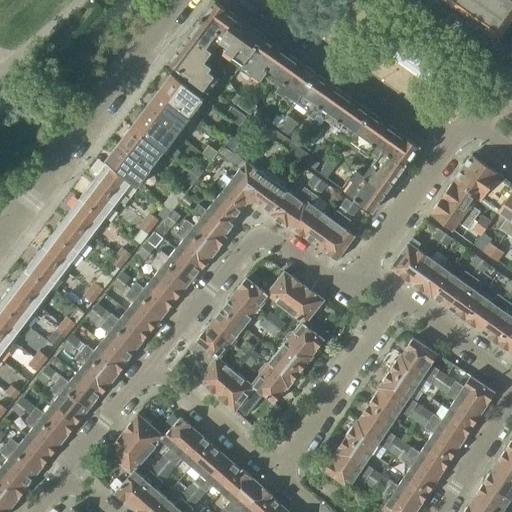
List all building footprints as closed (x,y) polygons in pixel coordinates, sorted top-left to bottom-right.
[(511,0),(445,0),(497,37),(511,15),(511,0)] [(217,45),(219,42),(236,17),(214,1),(189,35),(205,47),(210,40),(217,45)] [(231,55),(242,63),(262,35),(236,17),(219,42),(226,48),(223,52),(230,58),(231,55)] [(210,51),(205,47),(189,35),(168,62),(203,89),(213,76),(207,71),(210,67),(202,62),(210,51)] [(264,74),(272,80),(290,55),(262,35),(242,63),(254,71),(252,73),(260,79),(264,74)] [(422,76),(435,55),(404,35),(390,55),(422,76)] [(285,94),(295,101),(315,73),(290,55),(272,80),(279,86),(276,91),(284,96),(285,94)] [(317,112),(324,118),(342,92),(315,73),(295,101),(307,110),(305,112),(313,117),(317,112)] [(165,86),(159,94),(191,118),(193,120),(199,113),(196,111),(204,100),(173,76),(172,77),(168,77),(164,82),(165,86)] [(249,103),(245,109),(251,113),(256,106),(254,105),(262,95),(255,90),(248,99),(245,99),(245,100),(249,103)] [(339,132),(349,139),(369,112),(342,92),(324,118),(332,124),(329,129),(337,134),(339,132)] [(146,111),(176,134),(181,137),(186,130),(183,127),(191,118),(159,94),(154,94),(150,99),(151,104),(146,111)] [(237,106),(239,105),(243,99),(242,99),(236,94),(231,101),(237,106)] [(239,105),(245,109),(249,103),(245,100),(245,99),(243,99),(239,105)] [(233,107),(226,116),(226,117),(239,127),(246,117),(233,107)] [(138,121),(133,129),(163,151),(174,160),(180,152),(168,144),(176,134),(146,111),(141,112),(137,117),(138,121)] [(358,150),(364,154),(367,156),(370,150),(378,156),(396,130),(369,112),(349,139),(360,148),(358,150)] [(249,122),(254,126),(260,119),(254,115),(249,122)] [(271,123),(278,127),(283,120),(276,115),(271,123)] [(287,115),(283,120),(278,127),(289,136),(298,123),(287,115)] [(254,126),(261,131),(267,124),(260,119),(254,126)] [(261,131),(274,140),(279,133),(267,124),(261,131)] [(119,146),(149,169),(154,172),(159,165),(155,162),(163,151),(133,129),(132,129),(128,129),(124,134),(125,139),(119,146)] [(367,163),(370,165),(393,182),(419,147),(396,130),(378,156),(370,150),(367,156),(370,158),(367,163)] [(234,133),(226,143),(234,149),(241,139),(234,133)] [(274,140),(280,145),(285,137),(279,133),(274,140)] [(280,145),(286,149),(291,142),(285,137),(280,145)] [(286,149),(292,154),(297,146),(291,142),(286,149)] [(234,149),(226,143),(219,152),(227,158),(239,168),(245,161),(233,151),(234,149)] [(205,155),(213,161),(216,156),(218,153),(208,145),(202,153),(205,155)] [(318,145),(312,152),(312,153),(319,158),(324,152),(323,151),(325,150),(318,145)] [(112,156),(106,163),(130,182),(140,190),(145,182),(141,179),(149,169),(119,146),(115,146),(111,152),(112,156)] [(297,146),(292,154),(314,170),(319,164),(310,157),(310,156),(297,146)] [(319,158),(326,163),(331,157),(324,152),(319,158)] [(456,177),(497,206),(511,185),(511,183),(502,176),(471,155),(470,156),(471,156),(468,159),(467,160),(468,160),(462,168),(461,168),(461,169),(461,170),(456,177)] [(331,157),(326,163),(318,173),(326,178),(336,165),(335,160),(331,157)] [(239,168),(213,201),(234,218),(246,203),(251,202),(248,175),(244,172),(249,164),(245,161),(239,168)] [(106,163),(92,181),(120,202),(125,195),(122,192),(130,182),(106,163)] [(287,191),(249,164),(244,172),(248,175),(251,202),(256,202),(271,213),(287,191)] [(393,182),(370,165),(356,165),(353,169),(356,171),(350,179),(353,180),(345,192),(344,192),(372,211),(393,182)] [(196,166),(191,172),(198,178),(199,178),(204,172),(196,166)] [(198,178),(191,172),(190,171),(183,179),(192,186),(198,178)] [(305,188),(311,192),(320,180),(314,175),(308,183),(309,183),(305,188)] [(475,196),(494,210),(497,206),(456,177),(442,196),(474,219),(479,211),(469,204),(475,196)] [(320,180),(311,192),(318,197),(318,198),(322,193),(320,192),(326,184),(320,180)] [(92,181),(79,199),(103,217),(111,207),(115,209),(120,202),(92,181)] [(499,229),(506,234),(511,224),(511,185),(497,206),(494,210),(497,212),(497,211),(507,217),(499,229)] [(296,198),(287,191),(271,213),(269,215),(286,228),(288,225),(311,192),(305,188),(304,187),(296,198)] [(163,206),(164,207),(171,212),(172,210),(184,194),(176,188),(163,206)] [(318,197),(311,192),(288,225),(304,236),(321,212),(312,205),(318,197)] [(184,194),(179,201),(183,204),(187,208),(193,201),(185,195),(184,194)] [(467,228),(474,219),(442,196),(429,213),(451,229),(457,221),(467,228)] [(79,199),(66,217),(93,238),(99,230),(95,228),(103,217),(79,199)] [(346,211),(352,203),(346,199),(340,206),(341,207),(338,211),(343,215),(344,216),(348,211),(346,211)] [(192,211),(199,217),(224,236),(237,220),(234,218),(213,201),(205,210),(198,204),(192,211)] [(358,208),(352,203),(346,211),(348,211),(353,215),(358,208)] [(158,215),(165,220),(168,216),(171,212),(164,207),(158,215)] [(172,210),(171,212),(168,216),(175,222),(179,216),(172,210)] [(331,218),(321,212),(304,236),(319,247),(343,215),(338,211),(336,210),(331,218)] [(149,213),(144,220),(152,227),(158,220),(149,213)] [(344,216),(343,215),(319,247),(337,260),(354,236),(344,228),(350,220),(344,216)] [(481,215),(476,222),(485,229),(490,222),(481,215)] [(168,216),(165,220),(163,223),(170,228),(175,222),(168,216)] [(66,217),(52,234),(76,253),(85,242),(88,244),(93,238),(66,217)] [(186,219),(180,226),(215,253),(227,238),(224,236),(199,217),(193,225),(186,219)] [(152,227),(144,220),(138,227),(142,230),(134,239),(141,244),(148,235),(147,234),(152,227)] [(485,229),(476,222),(471,229),(480,236),(485,229)] [(175,248),(200,269),(201,270),(215,253),(180,226),(175,233),(182,239),(175,248)] [(434,238),(440,242),(445,235),(439,231),(434,238)] [(52,234),(39,251),(67,272),(72,265),(69,263),(76,253),(52,234)] [(445,235),(440,242),(446,246),(451,239),(445,235)] [(474,246),(490,257),(496,248),(480,236),(474,246)] [(390,268),(411,284),(430,259),(416,248),(419,243),(412,238),(390,268)] [(147,241),(142,247),(151,253),(155,247),(147,241)] [(151,253),(142,247),(137,254),(145,260),(151,253)] [(121,248),(116,255),(125,262),(130,255),(121,248)] [(161,251),(155,257),(189,283),(200,269),(175,248),(168,257),(161,251)] [(496,248),(490,257),(497,262),(503,253),(496,248)] [(39,251),(26,269),(50,287),(58,277),(61,279),(67,272),(39,251)] [(125,262),(116,255),(110,262),(114,264),(106,275),(111,279),(125,262)] [(157,271),(150,279),(176,299),(189,283),(155,257),(150,264),(157,271)] [(471,264),(476,268),(481,261),(476,257),(471,264)] [(431,298),(432,297),(449,272),(453,267),(445,262),(442,267),(430,259),(411,284),(431,298)] [(481,261),(476,268),(482,272),(487,265),(481,261)] [(26,269),(12,286),(40,307),(46,299),(43,297),(50,287),(26,269)] [(284,271),(266,294),(269,295),(268,296),(285,310),(305,286),(284,271)] [(432,297),(448,308),(471,276),(465,271),(459,279),(449,272),(432,297)] [(122,272),(117,278),(125,284),(130,278),(122,272)] [(249,280),(257,286),(261,280),(254,274),(249,280)] [(448,308),(464,320),(481,296),(472,289),(478,280),(471,276),(448,308)] [(125,284),(117,278),(113,284),(120,290),(125,284)] [(246,278),(233,293),(259,313),(262,309),(261,305),(268,296),(269,295),(266,294),(257,286),(249,280),(246,278)] [(136,282),(130,288),(163,315),(176,299),(150,279),(143,288),(136,282)] [(503,287),(509,291),(511,287),(511,282),(508,280),(503,287)] [(95,282),(89,289),(97,296),(103,289),(95,282)] [(12,286),(0,302),(0,304),(23,323),(31,312),(35,315),(40,307),(12,286)] [(324,300),(305,286),(285,310),(300,322),(322,338),(327,332),(309,318),(324,300)] [(132,302),(125,311),(151,331),(163,315),(130,288),(124,296),(129,299),(132,302)] [(97,296),(89,289),(84,296),(92,303),(97,296)] [(233,293),(221,309),(243,327),(251,318),(255,318),(259,313),(233,293)] [(464,320),(480,331),(504,299),(497,294),(491,303),(481,296),(464,320)] [(480,331),(497,343),(511,321),(511,317),(504,312),(510,303),(504,299),(480,331)] [(0,304),(0,332),(14,342),(19,336),(15,333),(23,323),(0,304)] [(97,304),(92,310),(100,316),(104,310),(97,304)] [(67,317),(61,324),(70,330),(75,324),(76,324),(85,313),(77,307),(68,318),(67,317)] [(221,309),(208,325),(233,345),(237,340),(236,336),(243,327),(221,309)] [(100,316),(92,310),(88,316),(95,322),(100,316)] [(110,313),(105,320),(138,347),(151,331),(125,311),(118,319),(110,313)] [(269,313),(264,319),(272,325),(276,318),(269,313)] [(276,318),(272,325),(279,331),(284,324),(276,318)] [(259,325),(267,330),(272,325),(264,319),(259,325)] [(107,333),(100,342),(126,362),(138,347),(105,320),(100,327),(107,333)] [(511,321),(497,343),(511,353),(511,321)] [(289,331),(286,335),(312,355),(324,340),(322,338),(300,322),(292,331),(289,331)] [(56,331),(47,341),(56,347),(64,337),(70,330),(61,324),(56,331)] [(195,341),(216,357),(216,356),(219,358),(226,349),(230,349),(233,345),(208,325),(195,341)] [(272,325),(267,330),(275,336),(279,331),(272,325)] [(0,332),(0,353),(5,347),(8,350),(14,342),(0,332)] [(72,335),(67,342),(74,348),(79,341),(72,335)] [(283,343),(275,353),(300,372),(313,356),(312,355),(286,335),(283,339),(283,343)] [(400,354),(434,377),(438,370),(430,365),(437,354),(413,338),(401,355),(400,354)] [(47,341),(33,358),(42,365),(56,347),(47,341)] [(74,348),(67,342),(62,348),(69,354),(74,348)] [(85,344),(80,352),(114,379),(127,363),(126,362),(100,342),(93,351),(85,344)] [(245,343),(240,349),(248,356),(253,350),(245,343)] [(235,356),(242,362),(248,356),(240,349),(235,356)] [(253,350),(248,356),(255,361),(259,356),(253,350)] [(75,373),(101,394),(102,394),(114,379),(80,352),(75,358),(82,364),(75,373)] [(264,363),(261,367),(286,388),(287,389),(300,372),(275,353),(268,362),(264,363)] [(400,354),(389,371),(415,388),(421,378),(429,383),(434,377),(400,354)] [(198,379),(217,396),(236,372),(219,358),(216,356),(216,357),(209,365),(198,379)] [(248,356),(242,362),(250,368),(255,361),(248,356)] [(42,365),(33,358),(28,365),(36,372),(42,365)] [(47,366),(42,372),(50,378),(54,372),(47,366)] [(258,375),(251,384),(250,385),(254,387),(263,395),(272,403),(274,403),(286,388),(261,367),(258,371),(258,375)] [(378,388),(379,388),(412,410),(417,403),(408,398),(415,388),(389,371),(378,388)] [(438,371),(434,377),(442,382),(446,376),(438,371)] [(50,378),(42,372),(38,378),(45,384),(50,378)] [(251,384),(236,372),(217,396),(234,411),(237,408),(246,416),(263,395),(254,387),(250,385),(251,384)] [(60,375),(55,382),(88,409),(101,394),(75,373),(68,382),(60,375)] [(446,376),(442,382),(450,387),(454,381),(446,376)] [(455,381),(450,388),(483,410),(495,392),(470,376),(463,387),(455,381)] [(431,383),(438,388),(442,382),(434,377),(431,383)] [(58,395),(50,404),(76,424),(88,409),(55,382),(50,389),(55,393),(58,395)] [(442,382),(438,388),(446,393),(450,387),(442,382)] [(6,393),(14,399),(20,392),(12,386),(6,393)] [(379,388),(368,405),(392,422),(399,411),(408,417),(412,410),(379,388)] [(454,400),(448,410),(472,427),(483,410),(450,388),(446,394),(454,400)] [(22,397),(17,404),(24,409),(29,403),(22,397)] [(274,403),(269,408),(277,415),(281,409),(274,403)] [(24,409),(17,404),(13,409),(20,415),(24,409)] [(35,407),(30,413),(63,440),(76,424),(50,404),(43,413),(35,407)] [(417,404),(413,410),(420,415),(424,409),(417,404)] [(357,420),(356,421),(390,443),(395,436),(386,431),(392,422),(368,405),(358,421),(357,420)] [(424,409),(420,415),(428,420),(432,414),(424,409)] [(409,416),(416,421),(420,415),(413,410),(409,416)] [(433,413),(428,420),(462,443),(472,427),(448,410),(442,419),(433,413)] [(32,427),(25,436),(51,456),(63,440),(30,413),(25,421),(32,427)] [(137,414),(122,434),(148,456),(161,440),(170,447),(163,455),(170,461),(196,431),(180,417),(178,419),(172,427),(164,437),(137,414)] [(166,422),(172,427),(178,419),(173,414),(166,422)] [(420,415),(416,421),(424,426),(428,420),(420,415)] [(432,433),(426,443),(450,460),(462,443),(428,420),(423,427),(432,433)] [(356,421),(345,438),(371,454),(377,444),(386,450),(390,443),(356,421)] [(210,443),(196,431),(170,461),(175,466),(182,458),(191,466),(210,443)] [(114,492),(130,506),(156,476),(150,471),(143,478),(135,471),(148,456),(122,434),(107,452),(131,473),(122,484),(116,491),(114,492)] [(10,438),(5,445),(39,471),(51,456),(25,436),(18,444),(10,438)] [(395,437),(391,443),(398,448),(402,443),(395,437)] [(345,438),(334,454),(368,476),(373,469),(364,464),(371,454),(345,438)] [(193,481),(200,487),(226,457),(210,443),(191,466),(200,474),(193,481)] [(387,449),(394,454),(398,448),(391,443),(387,449)] [(402,443),(398,448),(406,453),(410,447),(402,443)] [(411,447),(405,455),(439,477),(450,460),(426,443),(419,453),(411,447)] [(8,457),(1,466),(26,487),(39,471),(5,445),(0,451),(0,452),(5,455),(8,457)] [(398,448),(394,454),(402,459),(406,453),(398,448)] [(511,454),(505,450),(494,467),(511,478),(511,454)] [(368,476),(334,454),(335,455),(324,471),(349,487),(356,477),(364,483),(368,476)] [(410,467),(404,477),(428,493),(439,477),(405,455),(401,461),(410,467)] [(163,456),(157,463),(163,468),(169,461),(163,456)] [(212,485),(221,492),(241,470),(226,457),(200,487),(206,492),(212,485)] [(169,461),(163,468),(168,473),(174,466),(169,461)] [(151,470),(156,475),(163,468),(157,463),(151,470)] [(0,492),(14,504),(27,488),(26,487),(1,466),(0,466),(0,492)] [(511,478),(494,467),(483,483),(509,501),(511,496),(511,478)] [(163,468),(156,475),(162,480),(168,473),(163,468)] [(223,508),(228,511),(230,511),(257,482),(242,469),(241,470),(221,492),(230,500),(223,508)] [(373,470),(369,476),(377,481),(381,476),(373,470)] [(130,506),(136,511),(150,511),(164,496),(155,489),(162,481),(156,476),(130,506)] [(365,482),(372,487),(377,481),(369,476),(365,482)] [(381,476),(377,481),(384,486),(388,480),(381,476)] [(389,480),(384,487),(417,509),(428,493),(404,477),(398,486),(389,480)] [(110,486),(116,491),(122,484),(116,479),(110,486)] [(377,481),(372,487),(380,493),(384,486),(377,481)] [(241,511),(242,511),(243,511),(257,511),(272,497),(272,496),(257,482),(230,511),(241,511)] [(193,483),(187,490),(193,494),(199,487),(193,483)] [(483,483),(472,500),(490,511),(506,511),(503,510),(509,501),(483,483)] [(199,487),(193,494),(198,499),(204,492),(199,487)] [(415,511),(417,509),(384,487),(380,494),(388,500),(382,509),(386,511),(415,511)] [(181,497),(187,501),(193,494),(187,490),(181,497)] [(7,511),(14,504),(0,492),(0,511),(7,511)] [(193,494),(187,501),(192,506),(198,499),(193,494)] [(150,511),(177,511),(186,502),(180,497),(173,504),(164,496),(150,511)] [(283,511),(286,510),(272,497),(257,511),(283,511)] [(490,511),(472,500),(463,511),(490,511)] [(177,511),(187,511),(192,507),(186,502),(177,511)]
